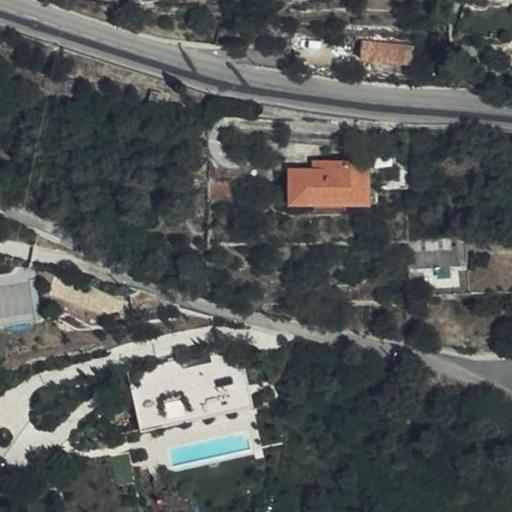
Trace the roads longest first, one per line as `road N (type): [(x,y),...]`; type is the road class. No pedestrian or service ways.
road 1 (residential): [(511,394),(131,276),(0,204)]
road 2 (tertiary): [(511,117),(327,101),(221,76),(0,4)]
